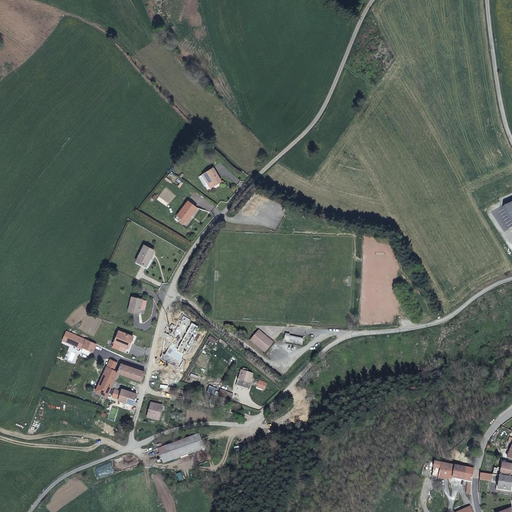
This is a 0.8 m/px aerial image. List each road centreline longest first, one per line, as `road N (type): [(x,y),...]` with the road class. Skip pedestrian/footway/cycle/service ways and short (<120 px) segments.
road 1 (unclassified): [(511,278),(433,323),(352,333),(247,424),(177,427),(57,481),(30,511)]
road 2 (unclassified): [(374,0),(319,117),(191,252),(170,292),(137,412)]
road 3 (unknown): [(173,286),(245,320),(342,331)]
road 4 (unclassified): [(511,140),(490,0)]
